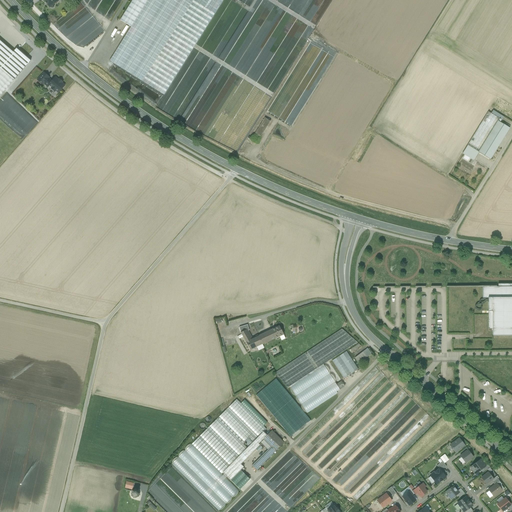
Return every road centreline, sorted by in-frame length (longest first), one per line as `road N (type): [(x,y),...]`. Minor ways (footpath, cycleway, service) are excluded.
road 1 (track): [(0,8),(128,119),(228,179),(348,231)]
road 2 (secondary): [(10,0),(82,69),(165,129),(249,176),(352,216)]
road 3 (track): [(0,300),(104,323),(235,169)]
road 4 (tertiary): [(511,460),(372,339),(344,282)]
road 5 (track): [(385,350),(225,511)]
road 6 (track): [(62,511),(104,323)]
road 7 (secondary): [(361,219),(511,250)]
road 8 (track): [(348,300),(310,302),(226,327)]
road 9 (track): [(448,240),(511,135)]
